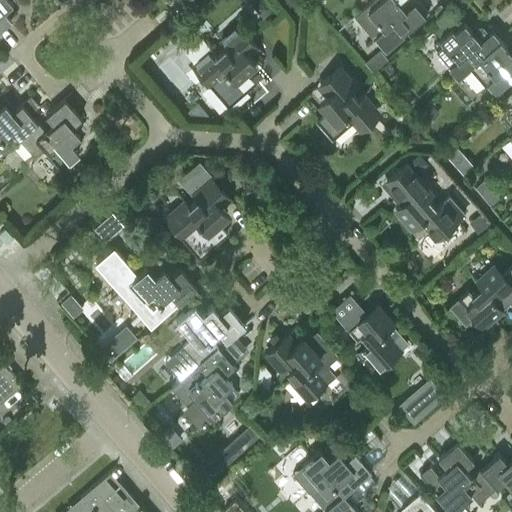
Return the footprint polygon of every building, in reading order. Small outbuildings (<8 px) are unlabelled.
[(10,0),(0,0),(0,28),(11,19),(3,10),(12,2),(10,0)] [(269,0),(254,0),(251,4),(261,16),(274,5),(269,0)] [(396,0),(395,1),(394,0),(371,0),(353,16),(372,38),(373,37),(384,49),(402,33),(399,30),(406,24),(409,27),(427,12),(417,0),(413,0),(404,9),(396,0)] [(308,2),(301,7),(307,15),(314,9),(308,2)] [(449,27),(451,26),(445,20),(433,30),(439,36),(437,38),(440,42),(435,46),(444,56),(451,50),(453,53),(444,61),(448,66),(447,66),(455,76),(468,65),(498,39),(490,29),(484,34),(480,29),(475,29),(474,30),(472,28),(470,30),(463,22),(453,31),(449,27)] [(245,53),(254,46),(237,26),(218,42),(222,46),(214,52),(208,45),(190,60),(202,73),(200,74),(209,84),(225,102),(252,79),(245,70),(254,62),(245,53)] [(509,46),(506,48),(498,39),(468,65),(483,83),(483,84),(491,94),(509,78),(508,77),(511,73),(511,45),(510,48),(509,46)] [(365,61),(372,70),(387,58),(379,49),(365,61)] [(350,89),(354,85),(338,66),(319,83),(327,92),(317,100),(325,109),(316,117),(332,135),(349,120),(358,130),(369,120),(367,118),(375,112),(360,96),(350,89)] [(28,114),(38,106),(30,96),(11,112),(3,103),(0,105),(0,154),(10,146),(2,137),(10,130),(18,139),(36,123),(28,114)] [(70,125),(79,117),(63,98),(44,115),(52,124),(43,131),(36,123),(18,139),(31,155),(40,147),(58,168),(77,151),(69,142),(78,134),(70,125)] [(418,113),(425,120),(436,108),(429,101),(418,113)] [(195,103),(185,112),(190,116),(204,118),(208,116),(195,103)] [(413,157),(408,161),(417,171),(427,163),(423,158),(413,157)] [(471,165),(465,158),(457,164),(463,172),(471,165)] [(225,212),(218,204),(227,195),(198,161),(180,177),(197,197),(186,206),(184,204),(168,218),(174,225),(172,226),(180,236),(181,235),(190,246),(194,242),(201,250),(215,238),(224,229),(216,220),(225,212)] [(433,194),(416,175),(405,163),(385,180),(403,201),(395,208),(418,235),(427,227),(436,237),(446,228),(463,212),(448,195),(435,206),(428,198),(433,194)] [(247,165),(229,165),(229,173),(247,173),(247,165)] [(480,195),(490,205),(499,196),(490,186),(480,195)] [(115,218),(110,211),(101,218),(107,225),(115,218)] [(479,213),(470,221),(479,232),(488,224),(479,213)] [(145,266),(136,273),(112,246),(93,263),(149,327),(195,287),(178,268),(169,276),(161,267),(153,275),(145,266)] [(511,306),(511,266),(501,276),(495,269),(477,284),(479,286),(471,293),(467,289),(448,305),(463,323),(473,315),(480,324),(507,301),(511,306)] [(211,305),(201,313),(194,304),(175,319),(190,337),(182,345),(198,364),(217,348),(209,339),(217,332),(225,341),(244,325),(228,306),(218,314),(211,305)] [(374,304),(365,311),(358,304),(340,320),(356,339),(360,335),(368,345),(367,346),(381,363),(384,359),(386,360),(407,341),(374,304)] [(125,325),(101,346),(111,358),(135,337),(125,325)] [(302,337),(293,345),(285,335),(265,352),(283,372),(287,368),(295,377),(292,379),(307,396),(314,389),(315,391),(335,374),(328,366),(336,359),(318,339),(309,346),(302,337)] [(222,374),(232,366),(217,348),(198,364),(205,373),(197,379),(190,371),(170,387),(187,407),(195,399),(211,417),(229,401),(238,393),(230,383),(222,374)] [(0,399),(21,382),(0,357),(0,399)] [(264,365),(258,364),(256,386),(269,387),(270,372),(264,365)] [(414,391),(428,407),(443,394),(428,378),(414,391)] [(141,410),(150,401),(139,389),(129,397),(141,410)] [(248,424),(232,438),(241,449),(257,434),(248,424)] [(320,448),(291,472),(323,510),(342,493),(370,469),(346,440),(327,456),(320,448)] [(463,468),(471,461),(455,442),(436,459),(444,469),(435,476),(427,466),(418,474),(450,511),(469,495),(477,504),(494,489),(478,470),(471,476),(463,468)] [(511,455),(505,462),(498,453),(478,470),(494,489),(503,482),(511,490),(501,498),(511,510),(511,455)] [(148,511),(129,489),(121,496),(104,476),(68,507),(72,511),(148,511)] [(431,511),(435,509),(418,490),(398,507),(402,511),(431,511)] [(358,511),(342,493),(323,510),(325,511),(358,511)]
